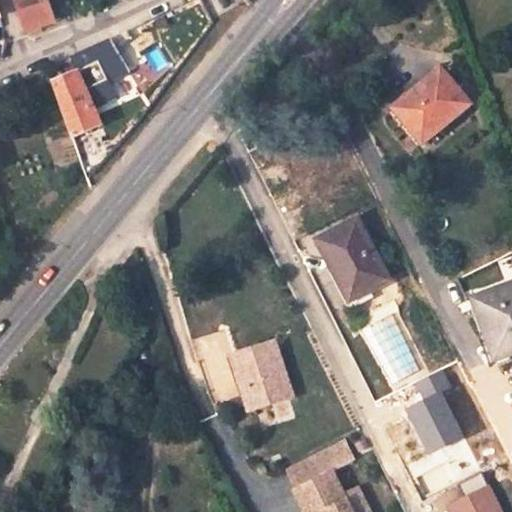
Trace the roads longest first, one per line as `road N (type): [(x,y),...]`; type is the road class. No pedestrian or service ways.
road 1 (tertiary): [(4,338),(281,0)]
road 2 (unknown): [(200,99),(316,365),(338,396),(368,399),(434,375)]
road 3 (residential): [(0,68),(147,0)]
